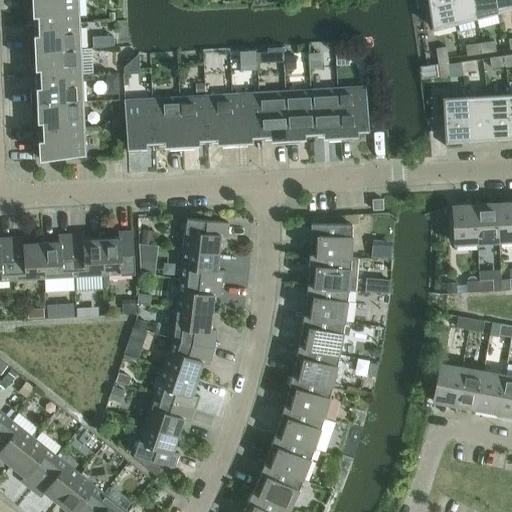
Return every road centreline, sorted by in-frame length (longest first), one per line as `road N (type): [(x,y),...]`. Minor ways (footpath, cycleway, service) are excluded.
road 1 (residential): [(269,183),(260,331),(240,409),(196,511)]
road 2 (residential): [(0,198),(269,183)]
road 3 (residential): [(269,183),(511,169)]
